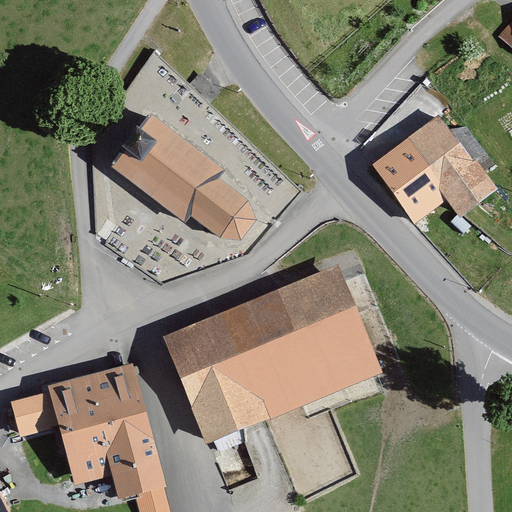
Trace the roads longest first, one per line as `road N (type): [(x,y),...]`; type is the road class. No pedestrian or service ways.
road 1 (residential): [(342,184),(260,258),(122,316)]
road 2 (tertiary): [(205,0),(258,88),(342,184)]
road 3 (tertiary): [(342,184),(495,334)]
road 4 (residential): [(122,316),(196,511)]
road 5 (unclassified): [(495,334),(479,389),(484,511)]
road 6 (residential): [(122,316),(0,387)]
